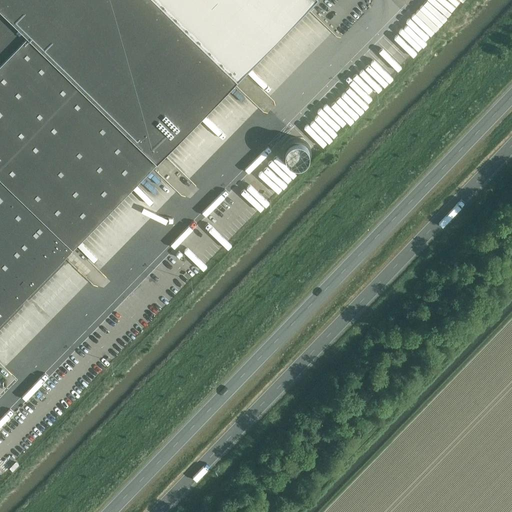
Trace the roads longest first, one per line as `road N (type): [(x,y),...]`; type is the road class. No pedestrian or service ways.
road 1 (trunk): [(511,98),(110,511)]
road 2 (trunk): [(159,511),(511,148)]
